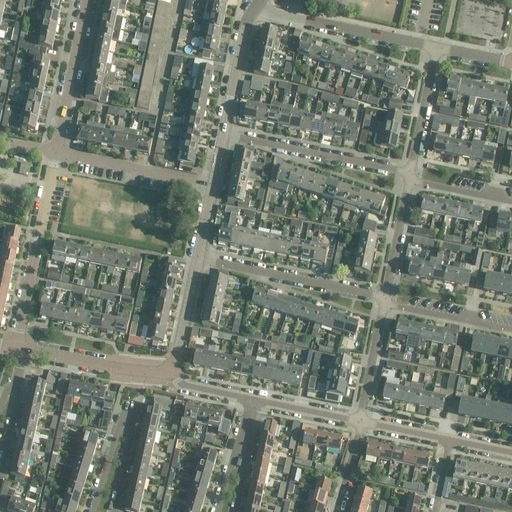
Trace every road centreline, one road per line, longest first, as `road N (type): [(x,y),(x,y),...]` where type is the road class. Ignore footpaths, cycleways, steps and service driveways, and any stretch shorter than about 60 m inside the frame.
road 1 (residential): [(113,511),(133,405),(123,411),(92,511)]
road 2 (residential): [(16,349),(55,152)]
road 3 (residential): [(384,304),(196,258)]
road 4 (residential): [(410,180),(222,135)]
road 5 (residential): [(435,49),(256,4)]
road 6 (residential): [(211,185),(55,152)]
road 7 (residential): [(55,152),(87,0)]
road 8 (tertiary): [(25,351),(140,373),(170,368)]
road 9 (tertiary): [(222,135),(256,4)]
road 10 (residential): [(410,180),(435,49)]
road 11 (residential): [(511,331),(384,304)]
road 12 (residential): [(384,304),(410,180)]
road 13 (residential): [(360,422),(384,304)]
